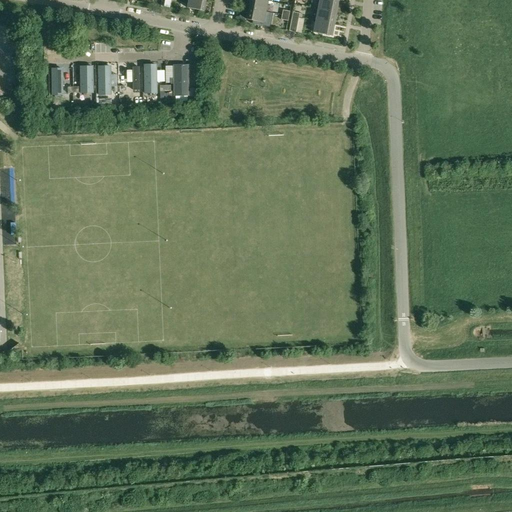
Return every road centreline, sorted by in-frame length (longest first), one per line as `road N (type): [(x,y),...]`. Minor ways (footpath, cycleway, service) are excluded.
road 1 (tertiary): [(511,364),(424,368),(406,352),(396,143)]
road 2 (residential): [(54,59),(179,54),(183,26)]
road 3 (tertiary): [(363,60),(217,33)]
